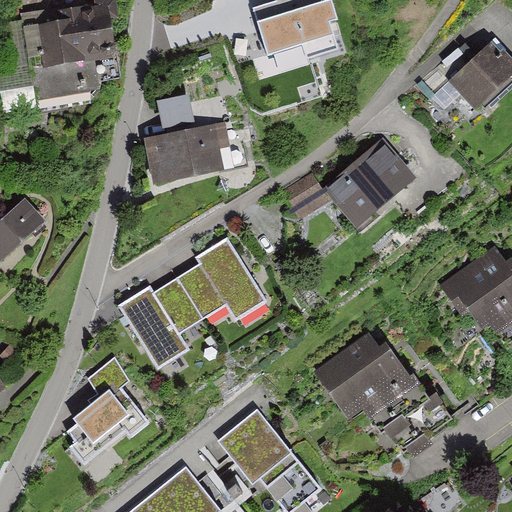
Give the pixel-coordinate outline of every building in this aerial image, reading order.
[(335,29),(331,16),(338,14),(333,0),(274,0),(253,7),(268,51),(301,40),(306,55),(337,44),(332,30),(335,29)] [(61,22),(24,27),(23,19),(2,22),(9,74),(0,75),(0,108),(1,114),(37,109),(36,101),(103,92),(99,61),(115,59),(108,5),(60,11),(61,22)] [(511,80),(511,61),(494,41),(451,81),(479,111),(511,80)] [(227,125),(145,140),(153,188),(224,175),(219,149),(231,147),(227,125)] [(382,145),(322,190),(312,176),(282,199),(302,226),(332,204),(353,232),(413,187),(382,145)] [(26,202),(0,224),(0,259),(44,224),(26,202)] [(150,291),(121,308),(159,372),(187,356),(176,337),(224,309),(234,325),(266,306),(227,240),(194,260),(200,270),(154,297),(150,291)] [(492,255),(439,287),(455,313),(460,310),(480,343),(491,336),(500,351),(511,344),(511,343),(511,268),(504,273),(492,255)] [(374,339),(316,372),(347,426),(358,419),(368,437),(376,433),(383,445),(391,440),(399,454),(454,423),(440,400),(428,407),(419,391),(391,343),(380,349),(374,339)] [(98,416),(68,436),(78,450),(72,454),(82,468),(126,438),(130,443),(149,430),(122,391),(131,385),(114,361),(86,381),(101,403),(93,409),(98,416)] [(258,412),(217,445),(257,493),(298,460),(258,412)] [(220,511),(186,470),(133,511),(220,511)]
